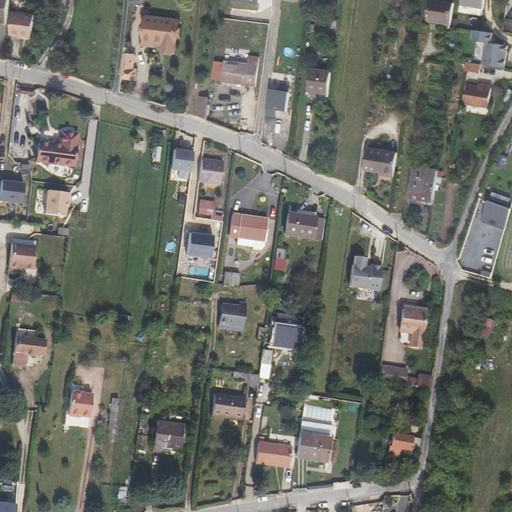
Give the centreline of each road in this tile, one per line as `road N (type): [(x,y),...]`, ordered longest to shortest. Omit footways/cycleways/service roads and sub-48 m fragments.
road 1 (residential): [(0,69),(237,142),(455,262)]
road 2 (residential): [(455,262),(416,478),(401,487),(225,511)]
road 3 (residential): [(511,117),(470,207),(455,262)]
road 4 (unknown): [(260,153),(276,0)]
